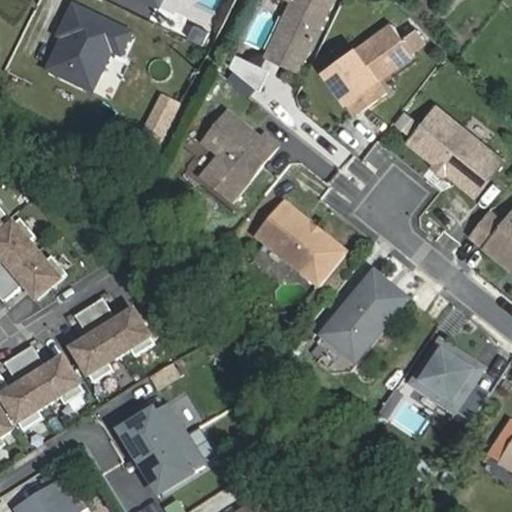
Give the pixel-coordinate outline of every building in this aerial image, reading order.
[(292,0),(293,0),(273,59),(282,63),(298,71),(330,0),(292,0)] [(133,36),(77,7),(62,37),(71,42),(69,46),(62,47),(51,70),(85,87),(92,74),(101,79),(114,52),(123,56),(133,36)] [(414,53),(392,22),(329,68),(328,75),(357,114),(387,91),(378,79),(375,75),(383,69),(386,74),(414,53)] [(195,39),(210,46),(216,33),(201,26),(195,39)] [(262,67),(236,55),(230,67),(260,91),(269,71),(262,67)] [(276,74),(282,63),(273,59),(267,56),(262,67),(269,71),(276,74)] [(383,69),(375,75),(378,79),(386,74),(383,69)] [(182,103),(162,93),(139,138),(159,148),(182,103)] [(439,108),(412,142),(439,164),(443,164),(448,167),(449,172),(478,195),(505,161),(439,108)] [(406,111),(398,127),(413,134),(421,119),(406,111)] [(203,179),(234,204),(280,147),(267,136),(263,141),(230,114),(205,144),(221,157),(203,179)] [(439,164),(436,168),(446,176),(449,172),(448,167),(443,164),(439,164)] [(349,253),(287,203),(260,237),(322,287),(349,253)] [(0,227),(10,219),(0,207),(0,227)] [(511,221),(509,226),(493,213),(474,236),(511,266),(511,221)] [(36,237),(21,219),(0,236),(0,255),(4,260),(0,263),(0,284),(38,252),(30,242),(36,237)] [(38,300),(68,274),(53,256),(46,262),(38,252),(0,284),(0,296),(4,302),(25,285),(38,300)] [(375,267),(319,336),(357,367),(413,298),(375,267)] [(136,357),(156,344),(135,311),(118,321),(104,299),(90,307),(121,356),(132,350),(136,357)] [(73,350),(94,383),(114,370),(110,363),(121,356),(90,307),(76,316),(90,339),(73,350)] [(485,369),(443,341),(414,383),(457,412),(485,369)] [(65,404),(85,392),(64,359),(47,369),(32,346),(18,355),(49,404),(60,397),(65,404)] [(2,397),(23,431),(43,418),(38,411),(49,404),(18,355),(4,364),(19,387),(2,397)] [(125,434),(164,494),(207,466),(168,406),(125,434)] [(14,430),(0,407),(0,448),(7,444),(3,437),(14,430)] [(79,511),(62,485),(20,511),(19,511),(79,511)]
